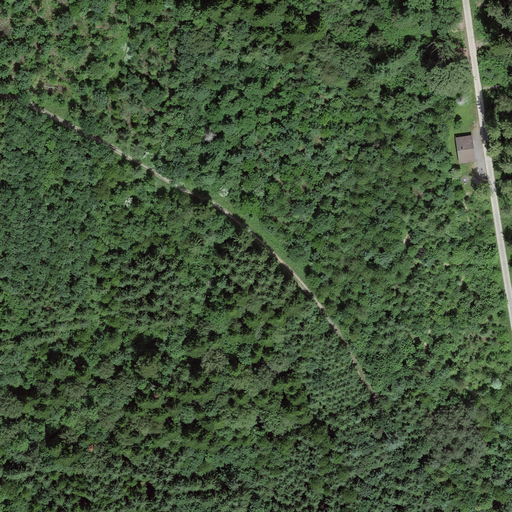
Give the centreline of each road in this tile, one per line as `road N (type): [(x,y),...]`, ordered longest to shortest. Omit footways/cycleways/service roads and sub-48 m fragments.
road 1 (track): [(0,94),(105,143),(240,224),(323,310),(394,428),(458,511)]
road 2 (track): [(511,302),(467,0)]
